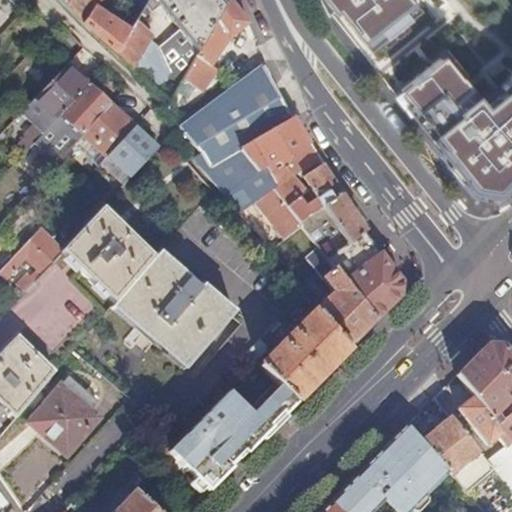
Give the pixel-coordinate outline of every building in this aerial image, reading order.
[(57,0),(69,12),(81,24),(94,36),(115,55),(130,32),(96,9),(101,0),(57,0)] [(150,42),(150,35),(136,23),(130,32),(115,55),(137,76),(137,77),(154,93),(168,75),(171,77),(182,85),(184,81),(196,59),(224,7),(217,0),(149,0),(141,14),(147,18),(160,7),(168,16),(180,31),(163,45),(159,49),(150,42)] [(229,0),(226,3),(224,7),(196,59),(211,67),(227,40),(248,24),(229,0)] [(88,85),(67,65),(34,99),(56,121),(61,115),(88,85)] [(110,105),(88,85),(61,115),(83,135),(110,105)] [(205,108),(215,120),(254,170),(257,173),(265,168),(275,185),(285,169),(292,158),(293,158),(310,146),(294,119),(263,138),(227,91),(205,108)] [(34,99),(24,110),(46,131),(56,121),(34,99)] [(134,127),(110,105),(83,135),(107,157),(134,127)] [(43,152),(0,199),(0,209),(8,217),(74,145),(83,135),(61,115),(56,121),(46,131),(34,144),(43,152)] [(196,136),(203,144),(239,186),(245,194),(255,185),(247,175),(254,170),(215,120),(196,136)] [(158,149),(134,127),(107,157),(131,178),(158,149)] [(83,135),(74,145),(98,166),(102,162),(107,157),(83,135)] [(200,154),(193,160),(216,187),(226,198),(239,186),(203,144),(197,149),(200,154)] [(293,158),(303,172),(319,161),(310,146),(293,158)] [(107,166),(102,162),(98,166),(103,170),(107,166)] [(303,196),(306,193),(285,169),(275,185),(272,191),(298,224),(324,207),(349,245),(364,233),(321,165),(303,177),(314,195),(310,198),(312,201),(305,206),(301,202),(305,198),(303,196)] [(255,185),(245,194),(284,241),(301,228),(298,224),(272,191),(257,173),(254,170),(247,175),(255,185)] [(301,228),(318,249),(377,322),(400,297),(402,283),(364,233),(349,245),(324,207),(298,224),(301,228)] [(63,250),(62,252),(115,305),(155,259),(103,208),(77,235),(63,250)] [(40,228),(29,240),(52,262),(62,252),(63,250),(40,228)] [(52,262),(29,240),(0,271),(0,274),(6,280),(26,260),(42,275),(53,263),(52,262)] [(323,280),(334,293),(319,307),(352,346),(377,322),(318,249),(305,260),(322,281),(323,280)] [(158,255),(155,259),(115,305),(187,368),(230,318),(158,255)] [(349,349),(316,310),(261,368),(279,387),(295,404),(349,349)] [(18,337),(0,355),(0,437),(55,374),(31,350),(18,337)] [(265,346),(258,340),(246,353),(255,363),(265,353),(265,346)] [(488,345),(458,376),(474,398),(492,420),(511,402),(511,403),(511,414),(496,426),(504,436),(503,436),(511,447),(511,355),(504,345),(488,345)] [(68,378),(61,387),(90,412),(97,403),(68,378)] [(67,457),(99,419),(90,412),(61,387),(29,424),(67,457)] [(295,404),(279,387),(251,416),(228,393),(169,454),(207,493),(270,429),(268,427),(282,413),(284,416),(295,404)] [(458,411),(487,448),(498,440),(503,436),(504,436),(496,426),(492,420),(474,398),(458,411)] [(449,420),(423,442),(445,469),(450,474),(467,494),(493,473),(449,420)] [(423,442),(409,425),(331,503),(338,511),(372,511),(385,500),(396,511),(410,511),(427,497),(422,492),(445,469),(423,442)] [(505,449),(511,457),(511,447),(503,436),(498,440),(505,449)] [(134,483),(139,488),(149,478),(145,471),(134,483)] [(158,511),(135,491),(133,494),(114,511),(158,511)] [(79,511),(85,506),(78,497),(69,506),(75,511),(79,511)] [(338,511),(331,503),(322,511),(338,511)]
